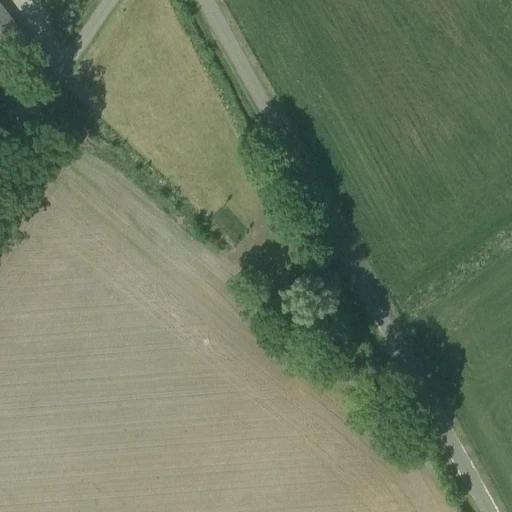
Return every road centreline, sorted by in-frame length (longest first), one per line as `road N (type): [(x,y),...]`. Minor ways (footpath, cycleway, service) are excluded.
road 1 (unclassified): [(488,511),(204,0)]
road 2 (unclassified): [(0,157),(113,0)]
